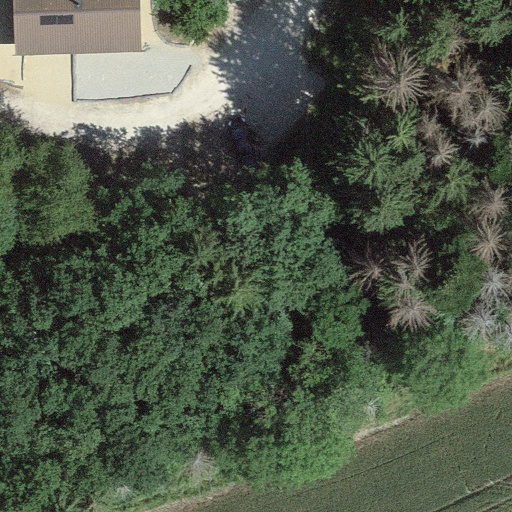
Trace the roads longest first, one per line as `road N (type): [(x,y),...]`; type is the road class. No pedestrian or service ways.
road 1 (track): [(511,360),(378,408),(208,100)]
road 2 (unclassified): [(293,0),(208,100),(171,120),(107,130),(0,103)]
